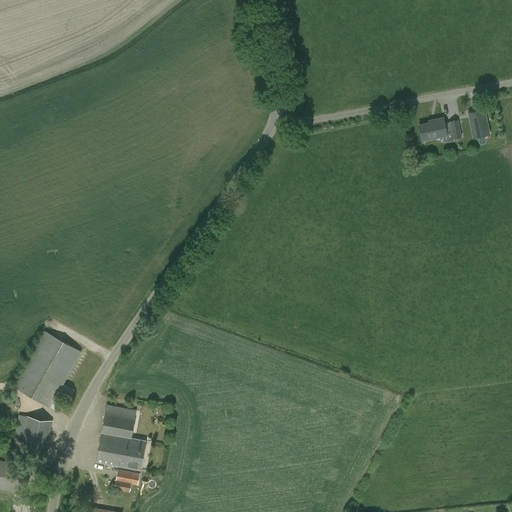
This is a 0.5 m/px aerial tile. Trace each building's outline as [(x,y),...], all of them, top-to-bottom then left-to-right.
[(484,109),(468,113),(473,137),(489,134),(484,109)] [(446,135),(444,124),(443,118),(434,120),(435,122),(419,125),(422,141),(446,135)] [(449,121),(449,122),(444,124),(446,135),(452,134),(453,139),(461,138),(458,120),(449,121)] [(44,330),(13,386),(50,406),(81,351),(44,330)] [(140,470),(146,441),(130,438),(136,411),(106,405),(96,461),(140,470)] [(50,435),(52,421),(18,415),(12,449),(46,455),(49,442),(46,441),(47,434),(50,435)] [(0,489),(27,494),(31,466),(0,460),(0,489)] [(129,492),(131,484),(137,485),(139,473),(117,469),(114,489),(129,492)] [(424,475),(396,472),(393,500),(421,503),(424,475)]
